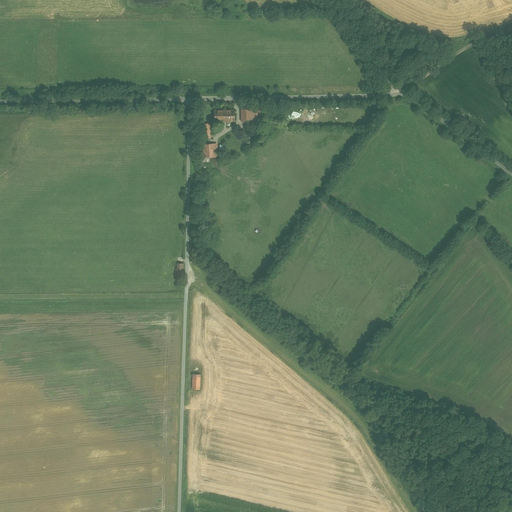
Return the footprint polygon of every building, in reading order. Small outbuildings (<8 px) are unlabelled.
[(235,105),(214,106),(214,118),(235,118),(235,105)] [(258,105),(241,106),(241,118),(258,118),(258,105)] [(210,120),(202,120),(203,135),(211,135),(210,120)] [(216,140),(200,140),(201,154),(216,153),(216,140)] [(194,374),(194,389),(202,389),(203,374),(194,374)]
